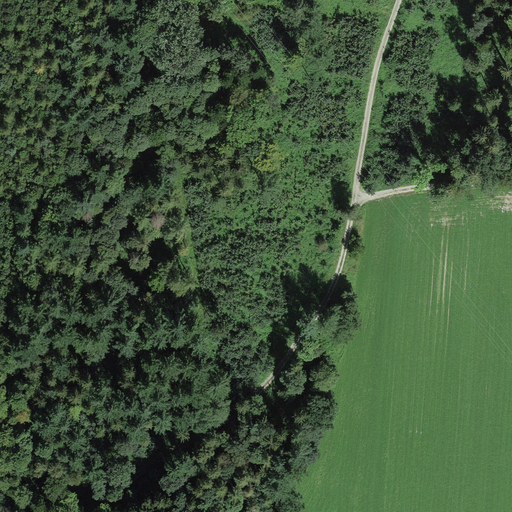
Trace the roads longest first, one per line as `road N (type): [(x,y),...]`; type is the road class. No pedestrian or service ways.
road 1 (track): [(398,0),(370,93),(338,274),(269,382),(128,482),(99,511)]
road 2 (track): [(357,195),(511,179)]
